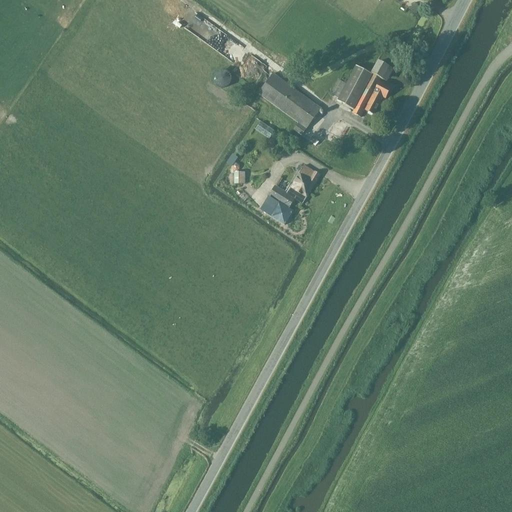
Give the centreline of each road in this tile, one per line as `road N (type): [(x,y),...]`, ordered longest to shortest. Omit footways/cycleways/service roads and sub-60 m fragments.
road 1 (tertiary): [(192,511),(464,0)]
road 2 (unclassified): [(245,511),(458,123),(491,66),(511,49)]
